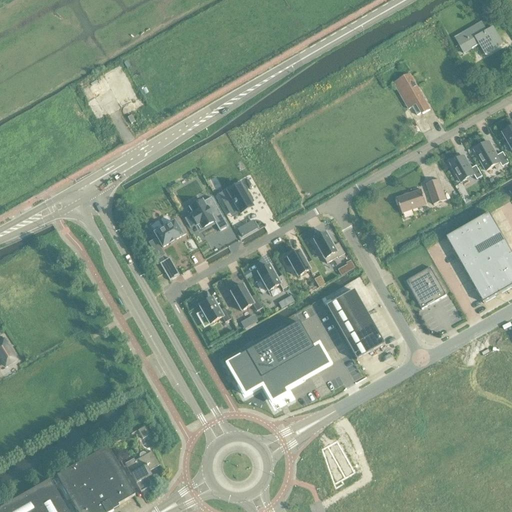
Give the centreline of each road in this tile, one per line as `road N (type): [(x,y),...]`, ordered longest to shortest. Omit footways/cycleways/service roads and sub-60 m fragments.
road 1 (tertiary): [(89,187),(405,0)]
road 2 (tertiary): [(233,435),(89,187)]
road 3 (tertiary): [(75,196),(213,445)]
road 4 (residential): [(333,202),(511,99)]
road 5 (residential): [(165,297),(333,202)]
road 6 (unclassified): [(422,362),(333,202)]
